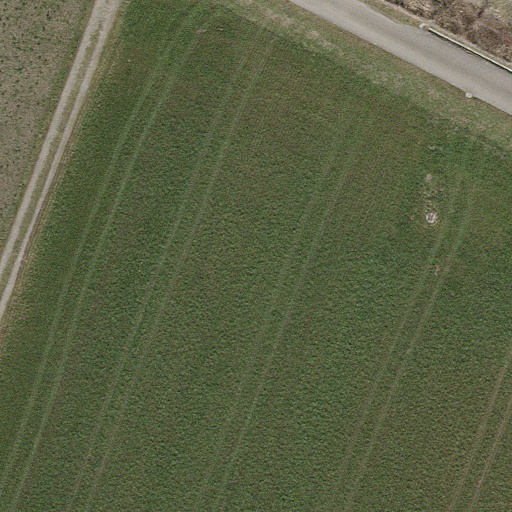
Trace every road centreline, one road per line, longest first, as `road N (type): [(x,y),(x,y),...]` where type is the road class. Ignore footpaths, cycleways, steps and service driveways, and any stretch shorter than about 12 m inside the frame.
road 1 (track): [(0,302),(110,0)]
road 2 (track): [(311,0),(511,103)]
